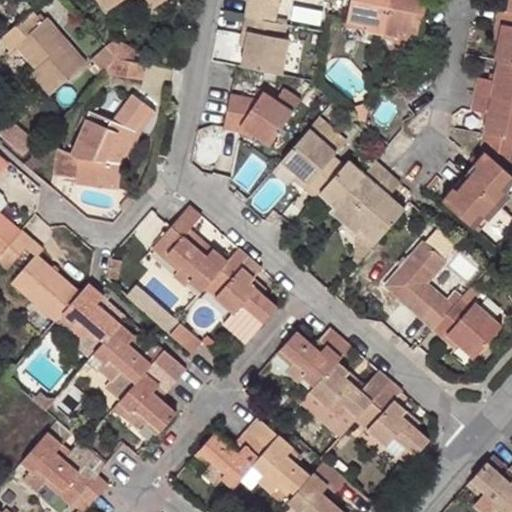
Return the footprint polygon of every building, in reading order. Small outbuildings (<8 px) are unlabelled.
[(101,0),(108,9),(121,0),(147,0),(153,7),(163,0),(101,0)] [(247,0),(245,16),(274,22),(278,0),(247,0)] [(388,0),(350,0),(346,18),(366,22),(365,29),(382,32),(388,0)] [(388,0),(382,32),(399,35),(401,29),(420,33),(427,0),(388,0)] [(511,11),(507,11),(499,9),(496,23),(500,24),(498,39),(494,59),(497,60),(511,62),(511,11)] [(0,37),(10,48),(15,45),(31,62),(35,59),(39,65),(35,68),(31,72),(50,94),(85,62),(46,17),(40,21),(31,10),(0,37)] [(283,39),(286,24),(274,22),(245,16),(242,30),(247,31),(244,46),(241,66),(282,74),(288,40),(283,39)] [(366,22),(346,18),(345,24),(365,29),(366,22)] [(399,35),(419,39),(420,33),(401,29),(399,35)] [(247,31),(242,30),(239,45),(244,46),(247,31)] [(419,39),(399,35),(382,32),(380,44),(416,52),(419,39)] [(116,40),(107,47),(115,57),(134,61),(134,48),(116,40)] [(103,71),(115,57),(107,47),(105,44),(92,59),(103,71)] [(146,63),(140,62),(134,61),(115,57),(103,71),(142,79),(146,63)] [(35,59),(31,62),(35,68),(39,65),(35,59)] [(511,62),(497,60),(493,80),(478,77),(474,93),(511,100),(511,62)] [(230,92),(224,126),(237,129),(240,124),(253,132),(271,144),(302,97),(284,86),(276,98),(263,90),(258,97),(247,95),(230,92)] [(259,87),(256,92),(248,90),(247,95),(258,97),(263,90),(259,87)] [(122,160),(135,129),(152,107),(132,92),(112,119),(89,110),(71,153),(57,146),(53,174),(76,177),(76,182),(118,188),(122,160)] [(511,100),(474,93),(471,110),(487,113),(483,133),(511,139),(511,100)] [(363,104),(353,108),(350,111),(360,121),(365,118),(368,105),(363,104)] [(139,131),(156,110),(152,107),(135,129),(122,160),(126,162),(139,131)] [(309,128),(337,152),(347,141),(319,117),(309,128)] [(0,132),(0,133),(24,155),(37,140),(12,119),(0,132)] [(240,124),(237,129),(250,137),(253,132),(240,124)] [(337,152),(309,128),(281,160),(297,174),(309,184),(306,188),(315,197),(319,193),(343,165),(333,157),(337,152)] [(511,175),(511,170),(511,139),(483,133),(480,148),(484,152),(511,175)] [(473,164),(477,167),(467,179),(500,208),(511,194),(507,190),(511,183),(511,176),(511,175),(484,152),(473,164)] [(331,210),(344,221),(387,172),(375,161),(363,173),(348,160),(343,165),(319,193),(334,206),(331,210)] [(389,195),(400,183),(387,172),(344,221),(356,232),(359,229),(376,242),(405,209),(389,195)] [(309,184),(297,174),(294,178),(306,188),(309,184)] [(483,217),(488,221),(500,208),(467,179),(457,190),(453,187),(442,200),(474,228),(483,217)] [(334,206),(319,193),(315,197),(331,210),(334,206)] [(121,206),(125,210),(135,198),(131,194),(121,206)] [(199,217),(187,207),(169,227),(153,245),(164,255),(161,259),(176,271),(179,267),(190,277),(187,281),(200,292),(203,289),(203,288),(226,262),(211,250),(205,257),(182,238),(189,230),(200,218),(199,217)] [(273,222),(280,215),(275,210),(265,220),(273,222)] [(0,252),(20,229),(0,211),(0,252)] [(483,217),(474,228),(478,232),(488,221),(483,217)] [(20,229),(0,252),(0,261),(7,267),(27,244),(32,238),(20,229)] [(356,232),(372,246),(376,242),(359,229),(356,232)] [(205,257),(211,250),(189,230),(182,238),(205,257)] [(352,258),(358,263),(372,246),(356,232),(352,258)] [(35,252),(37,254),(42,248),(32,238),(27,244),(35,252)] [(453,306),(461,297),(454,290),(446,299),(427,282),(446,260),(424,240),(407,260),(401,267),(385,285),(434,328),(453,306)] [(150,249),(161,259),(164,255),(153,245),(150,249)] [(203,289),(232,313),(234,315),(241,306),(253,316),(249,320),(259,328),(276,308),(262,295),(249,284),(253,280),(261,270),(249,260),(237,249),(226,262),(203,288),(203,289)] [(71,302),(75,286),(37,254),(35,252),(11,281),(56,319),(56,318),(61,313),(71,302)] [(394,261),(401,267),(407,260),(400,254),(394,261)] [(109,260),(106,280),(116,281),(119,261),(109,260)] [(179,267),(176,271),(172,276),(183,286),(187,281),(190,277),(179,267)] [(249,284),(262,295),(266,291),(253,280),(249,284)] [(486,289),(476,280),(461,297),(453,306),(434,328),(445,338),(448,334),(460,344),(475,357),(503,325),(475,301),(486,289)] [(102,296),(87,282),(71,302),(61,313),(74,324),(78,320),(89,329),(85,334),(99,346),(119,324),(125,317),(102,296)] [(244,345),(259,328),(249,320),(253,316),(241,306),(234,315),(232,313),(221,326),(244,345)] [(74,324),(61,313),(56,318),(76,335),(74,347),(88,359),(94,353),(99,346),(85,334),(89,329),(78,320),(74,324)] [(142,343),(119,324),(99,346),(94,353),(105,362),(98,370),(111,381),(105,387),(119,400),(131,386),(150,364),(153,361),(152,360),(161,350),(146,338),(142,343)] [(169,335),(190,354),(201,342),(179,324),(169,335)] [(302,376),(314,387),(335,362),(349,346),(328,328),(317,340),(325,346),(320,352),(295,331),(276,353),(292,367),(295,364),(305,372),(302,376)] [(448,334),(445,338),(456,348),(460,344),(448,334)] [(206,336),(201,342),(209,349),(214,343),(206,336)] [(175,379),(184,368),(162,349),(161,350),(152,360),(153,361),(175,379)] [(96,372),(98,370),(105,362),(94,353),(88,359),(85,362),(96,372)] [(142,422),(143,422),(157,435),(176,412),(153,392),(158,386),(164,391),(175,379),(153,361),(150,364),(131,386),(119,400),(118,401),(131,412),(134,407),(146,418),(142,422)] [(377,370),(363,386),(358,391),(343,378),(348,373),(335,362),(314,387),(309,392),(328,408),(337,399),(348,408),(343,414),(353,422),(355,420),(389,381),(377,371),(377,370)] [(288,373),(298,381),(302,376),(305,372),(295,364),(292,367),(288,373)] [(363,386),(348,373),(343,378),(358,391),(363,386)] [(389,381),(355,420),(364,427),(386,446),(393,438),(405,448),(401,452),(411,460),(427,441),(428,440),(413,427),(401,416),(405,411),(398,404),(393,401),(400,392),(401,391),(389,381)] [(405,396),(400,392),(393,401),(398,404),(405,396)] [(40,404),(45,409),(52,400),(47,396),(40,404)] [(337,399),(328,408),(340,418),(343,414),(348,408),(337,399)] [(131,412),(118,401),(110,410),(123,418),(137,429),(143,422),(142,422),(146,418),(134,407),(131,412)] [(418,422),(405,411),(401,416),(413,427),(418,422)] [(257,417),(247,428),(269,447),(252,465),(264,476),(269,470),(281,480),(276,486),(290,498),(309,476),(286,455),(292,448),(264,423),(257,417)] [(47,430),(62,443),(72,432),(57,419),(47,430)] [(221,477),(233,487),(252,465),(269,447),(247,428),(237,440),(242,446),(237,452),(214,432),(194,454),(210,467),(215,463),(225,472),(221,477)] [(45,481),(46,481),(71,503),(77,496),(88,507),(108,484),(96,474),(105,463),(78,439),(62,458),(55,451),(62,443),(47,430),(21,460),(30,469),(33,472),(37,467),(48,477),(45,481)] [(393,438),(386,446),(398,456),(401,452),(405,448),(393,438)] [(322,460),(309,476),(290,498),(287,501),(299,511),(301,511),(305,508),(308,511),(344,511),(322,493),(326,488),(333,494),(345,480),(322,460)] [(511,467),(509,470),(511,472),(511,479),(510,482),(486,462),(467,484),(482,496),(486,492),(497,502),(493,506),(500,511),(508,511),(511,508),(511,467)] [(206,472),(217,482),(221,477),(225,472),(215,463),(210,467),(206,472)] [(33,472),(30,469),(20,479),(36,493),(46,481),(45,481),(48,477),(37,467),(33,472)] [(269,470),(264,476),(261,479),(273,490),(276,486),(281,480),(269,470)] [(486,492),(482,496),(477,501),(488,511),(493,506),(497,502),(486,492)] [(77,496),(71,503),(78,510),(79,508),(83,511),(88,507),(77,496)]
